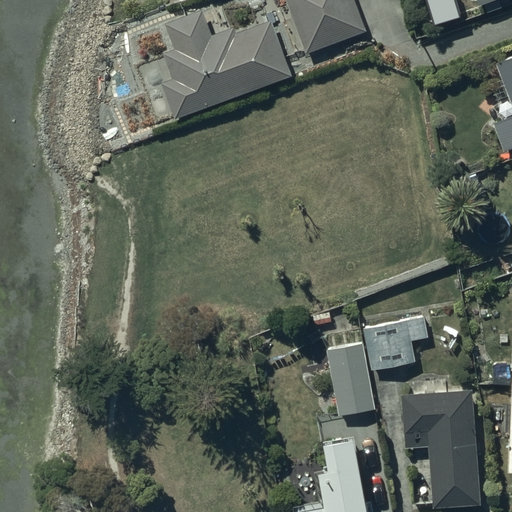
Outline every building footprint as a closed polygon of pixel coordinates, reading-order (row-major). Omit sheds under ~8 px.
[(352,0),(284,0),(304,52),(363,29),(352,0)] [(475,0),(477,4),(482,2),(486,11),(500,6),(497,0),(475,0)] [(173,119),(288,76),(268,19),(234,32),(232,26),(209,34),(200,8),(163,22),(173,49),(161,53),(170,78),(159,82),(172,116),(173,119)] [(511,54),(494,61),(511,110),(511,114),(491,122),(501,151),(511,146),(511,54)] [(422,316),(363,326),(370,369),(414,362),(410,339),(425,337),(422,316)] [(363,342),(326,348),(337,413),(374,407),(363,342)] [(470,389),(399,393),(402,446),(404,446),(404,447),(403,447),(403,448),(403,449),(403,450),(404,451),(404,452),(405,453),(406,454),(407,454),(407,455),(408,455),(409,455),(410,455),(411,455),(411,464),(410,464),(410,465),(409,465),(408,466),(407,466),(407,467),(407,468),(406,468),(406,469),(406,470),(406,471),(406,472),(406,473),(406,474),(407,475),(407,476),(408,476),(408,477),(409,477),(410,478),(411,478),(412,478),(412,503),(430,503),(430,506),(476,503),(470,392),(470,389)] [(314,472),(319,500),(278,506),(278,511),(371,511),(370,500),(364,501),(363,495),(360,495),(351,438),(319,443),(323,470),(314,472)]
